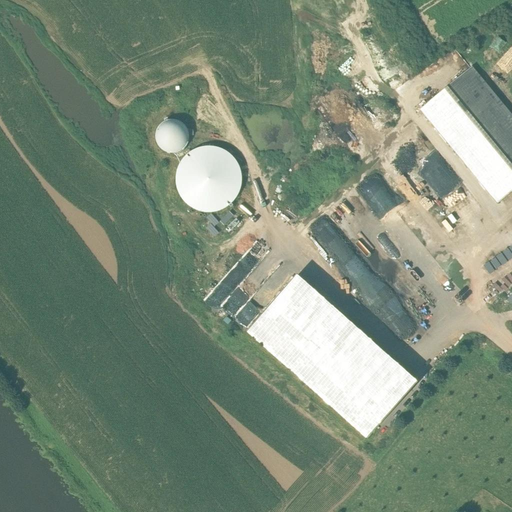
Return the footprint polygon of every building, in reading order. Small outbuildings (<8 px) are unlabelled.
[(302,28),(293,28),(293,37),(302,37),(302,28)] [(421,110),(498,202),(511,190),(511,118),(471,69),(421,110)] [(183,150),(184,123),(158,122),(157,149),(183,150)] [(175,205),(233,212),(240,152),(182,146),(175,205)] [(429,174),(441,170),(439,164),(435,165),(432,156),(423,159),(429,174)] [(228,211),(219,220),(229,230),(238,221),(228,211)] [(420,222),(427,230),(432,227),(435,231),(444,223),(434,211),(420,222)] [(511,245),(484,267),(491,276),(511,259),(511,245)] [(511,270),(495,281),(495,282),(492,284),(496,292),(511,281),(511,270)] [(415,385),(295,276),(248,327),(368,436),(415,385)]
